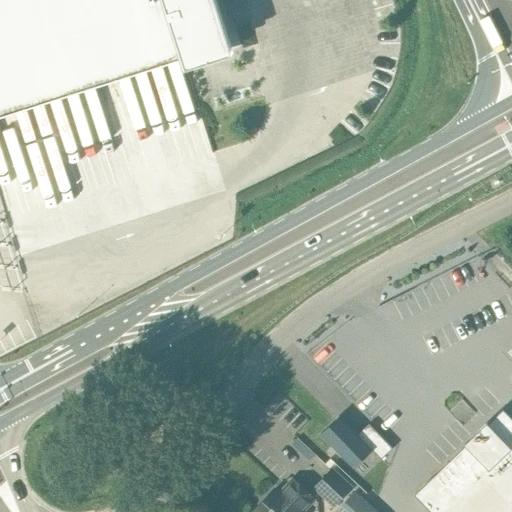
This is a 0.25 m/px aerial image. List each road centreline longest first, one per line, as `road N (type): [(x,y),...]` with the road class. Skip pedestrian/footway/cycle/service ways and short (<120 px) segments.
road 1 (secondary): [(511,102),(0,381)]
road 2 (secondary): [(0,423),(511,151)]
road 3 (residential): [(127,511),(173,478),(282,335),(381,268),(511,203)]
